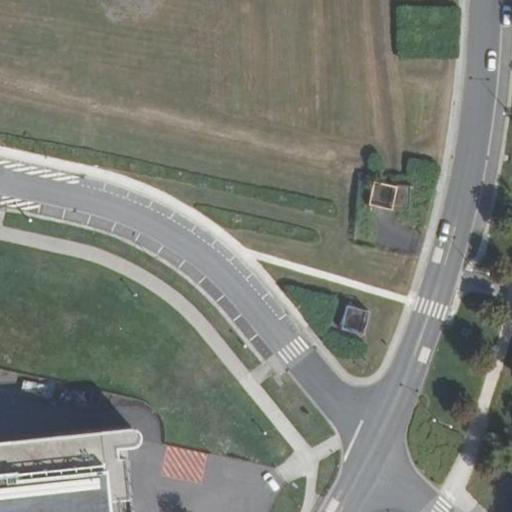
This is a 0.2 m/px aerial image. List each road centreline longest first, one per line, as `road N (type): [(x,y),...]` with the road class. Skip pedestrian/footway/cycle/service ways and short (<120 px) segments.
road 1 (unclassified): [(0,179),(132,213),(196,249),(293,350),(373,450)]
road 2 (unclassified): [(373,450),(425,328),(458,218),(479,106),(486,0)]
